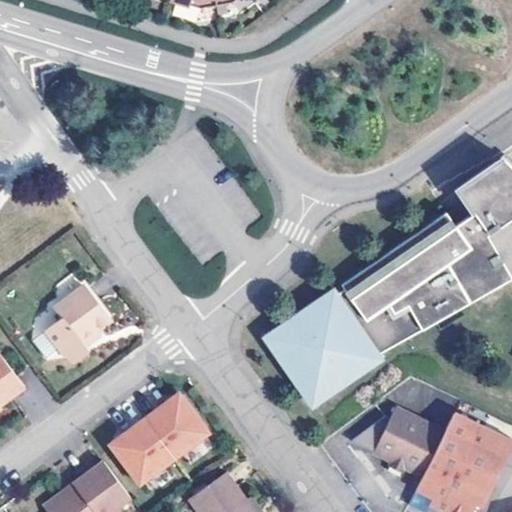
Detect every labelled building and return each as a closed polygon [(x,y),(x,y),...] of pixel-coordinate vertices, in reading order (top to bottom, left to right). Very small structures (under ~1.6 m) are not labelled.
[(511,173),(506,166),(465,193),(475,207),(455,220),(446,206),(341,278),(344,283),(335,288),(333,284),(265,331),(311,399),(380,352),(372,345),(510,272),(511,272),(511,173)] [(81,284),(50,307),(59,320),(46,330),(71,364),(89,351),(85,347),(80,341),(95,331),(108,321),(81,284)] [(80,341),(85,347),(100,336),(95,331),(80,341)] [(0,411),(29,389),(2,353),(0,354),(0,411)] [(178,391),(165,401),(168,404),(180,394),(178,391)] [(111,446),(139,483),(207,431),(180,394),(168,404),(165,401),(121,434),(123,437),(111,446)] [(389,458),(406,466),(426,476),(448,430),(395,406),(373,450),(389,458)] [(438,500),(462,511),(473,511),(480,499),(484,502),(510,450),(478,434),(481,430),(455,417),(448,430),(426,476),(422,482),(442,492),(438,500)] [(123,437),(121,434),(109,443),(111,446),(123,437)] [(406,466),(389,458),(386,466),(403,473),(406,466)] [(47,511),(113,511),(132,499),(103,460),(41,504),(47,511)] [(252,511),(221,469),(186,495),(197,511),(252,511)] [(418,490),(438,500),(442,492),(422,482),(418,490)]
